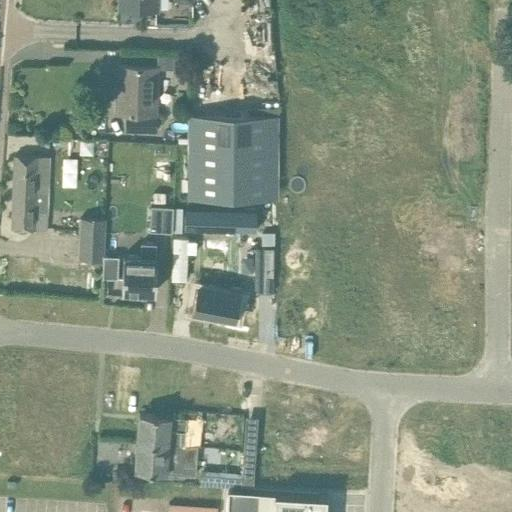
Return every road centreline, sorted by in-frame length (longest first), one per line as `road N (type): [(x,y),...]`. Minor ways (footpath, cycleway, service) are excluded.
road 1 (residential): [(0,332),(157,345),(388,386)]
road 2 (residential): [(493,388),(506,13)]
road 3 (residential): [(388,386),(379,511)]
